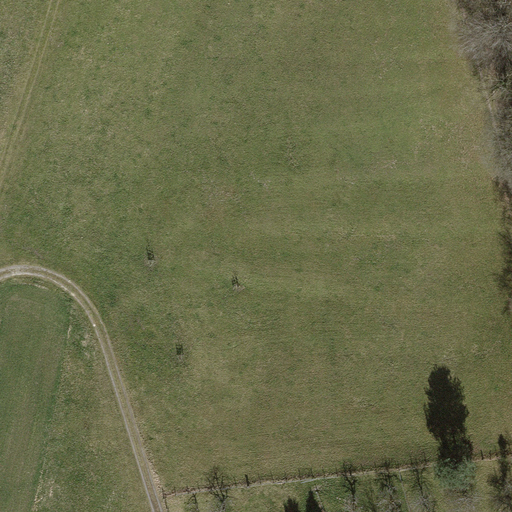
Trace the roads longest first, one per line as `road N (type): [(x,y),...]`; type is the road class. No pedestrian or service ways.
road 1 (track): [(0,270),(34,264),(74,283),(100,322),(161,511)]
road 2 (track): [(58,0),(0,185)]
road 3 (track): [(511,167),(466,0)]
